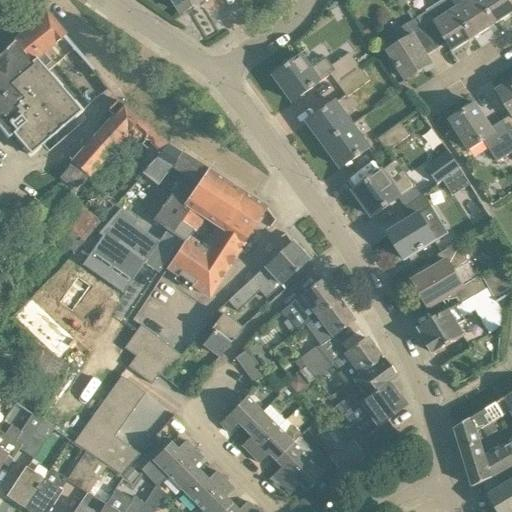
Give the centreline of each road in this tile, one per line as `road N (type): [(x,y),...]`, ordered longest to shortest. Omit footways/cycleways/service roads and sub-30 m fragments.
road 1 (residential): [(446,473),(408,364),(374,297),(217,74)]
road 2 (residential): [(276,511),(192,422),(220,388)]
road 3 (residential): [(217,74),(104,0)]
